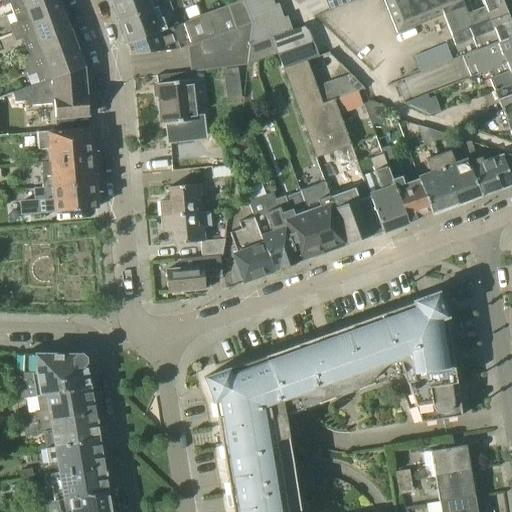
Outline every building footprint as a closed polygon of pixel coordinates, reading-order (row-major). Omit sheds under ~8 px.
[(46,0),(0,0),(3,6),(9,4),(13,13),(46,0)] [(12,33),(64,13),(63,9),(59,0),(46,0),(13,13),(17,22),(9,25),(12,33)] [(110,0),(118,20),(152,8),(149,0),(110,0)] [(278,3),(274,4),(272,0),(242,0),(235,3),(183,22),(183,23),(189,39),(192,45),(192,46),(253,23),(258,21),(281,11),(278,3)] [(324,0),(328,9),(351,0),(324,0)] [(466,53),(498,41),(511,35),(511,0),(383,0),(397,33),(443,14),(455,45),(462,42),(466,53)] [(157,19),(154,13),(152,8),(118,20),(127,42),(171,26),(171,27),(183,23),(183,22),(179,11),(162,17),(157,19)] [(258,21),(253,23),(250,46),(252,46),(271,39),(271,38),(292,30),(287,16),(283,17),(281,11),(258,21)] [(26,48),(71,31),(64,13),(12,33),(16,41),(22,39),(26,48)] [(191,72),(247,65),(248,62),(250,46),(253,23),(192,46),(188,48),(191,72)] [(180,49),(171,27),(171,26),(127,42),(131,55),(132,55),(179,49),(180,49)] [(247,65),(277,54),(276,52),(310,40),(305,27),(304,26),(292,30),(271,38),(271,39),(252,46),(250,46),(248,62),(247,65)] [(25,68),(77,48),(71,31),(26,48),(29,57),(22,60),(25,68)] [(491,68),(511,59),(511,35),(498,41),(466,53),(462,55),(467,67),(473,64),(478,74),(491,68)] [(276,52),(277,54),(282,67),(306,58),(307,60),(317,57),(310,40),(276,52)] [(445,44),(414,56),(420,72),(451,59),(445,44)] [(39,83),(84,67),(77,48),(25,68),(29,76),(36,74),(39,83)] [(353,188),(346,191),(364,238),(381,232),(367,194),(369,194),(362,176),(343,123),(334,99),(322,103),(307,60),(306,58),(282,67),(315,159),(338,150),(353,188)] [(494,90),(511,82),(511,59),(491,68),(494,77),(489,79),(494,90)] [(57,119),(88,116),(84,67),(39,83),(0,98),(0,118),(6,115),(34,105),(33,101),(42,98),(45,92),(55,88),(57,119)] [(191,72),(156,76),(162,124),(166,124),(168,137),(188,135),(186,121),(196,120),(191,72)] [(502,110),(511,106),(511,82),(494,90),(502,110)] [(436,113),(431,98),(429,93),(405,103),(404,103),(405,104),(429,116),(429,115),(436,113)] [(393,117),(389,113),(382,105),(371,101),(364,104),(372,125),(393,117)] [(511,106),(502,110),(504,117),(499,119),(503,129),(508,126),(510,131),(511,130),(511,106)] [(432,142),(427,128),(417,125),(424,145),(432,142)] [(43,165),(92,161),(89,128),(41,132),(42,149),(49,149),(49,154),(37,155),(37,164),(42,164),(43,165)] [(445,137),(446,134),(427,128),(432,142),(445,137)] [(474,147),(472,142),(460,138),(464,151),(467,159),(480,196),(511,184),(511,166),(511,165),(509,165),(506,157),(503,158),(502,155),(482,163),(480,158),(477,159),(473,148),(474,147)] [(385,161),(393,158),(389,146),(381,149),(382,154),(383,154),(385,161)] [(480,196),(467,159),(455,163),(450,150),(437,155),(455,205),(480,196)] [(392,180),(385,161),(383,154),(382,154),(370,159),(375,171),(362,176),(369,194),(367,194),(381,232),(406,223),(390,180),(392,180)] [(431,214),(455,205),(437,155),(425,159),(430,172),(418,177),(419,178),(418,179),(431,214)] [(44,189),(94,186),(92,161),(43,165),(44,189)] [(212,179),(233,177),(234,165),(211,167),(212,179)] [(418,179),(407,183),(405,175),(392,180),(390,180),(406,223),(431,214),(418,179)] [(323,253),(346,245),(329,197),(330,197),(324,182),(299,191),(307,211),(323,253)] [(161,216),(196,213),(195,200),(200,199),(199,184),(168,187),(169,200),(160,201),(161,216)] [(94,186),(44,189),(45,206),(40,206),(39,200),(22,201),(22,215),(96,209),(94,186)] [(364,238),(346,191),(330,197),(329,197),(346,245),(364,238)] [(298,262),(275,200),(273,192),(248,201),(253,216),(261,235),(274,271),(298,262)] [(323,253),(307,211),(292,217),(285,196),(275,200),(298,262),(323,253)] [(201,242),(204,241),(203,227),(211,226),(210,212),(196,213),(161,216),(163,232),(172,231),(173,244),(201,242)] [(243,282),(274,271),(261,235),(253,216),(238,222),(241,229),(230,233),(237,253),(233,254),(243,282)] [(201,242),(202,257),(194,258),(194,259),(219,257),(219,256),(222,255),(224,244),(225,239),(204,241),(201,242)] [(181,269),(166,270),(168,292),(204,289),(204,288),(210,288),(209,277),(221,276),(219,257),(194,259),(180,260),(181,269)] [(300,511),(284,417),(284,416),(285,416),(403,372),(421,423),(461,416),(445,317),(446,317),(438,293),(413,301),(413,303),(229,369),(228,369),(204,378),(212,402),(214,402),(218,428),(232,511),(300,511)] [(79,355),(24,354),(23,383),(30,383),(34,383),(35,389),(20,392),(21,398),(36,396),(36,395),(89,386),(84,359),(84,357),(82,356),(81,355),(79,355)] [(23,425),(94,414),(89,386),(36,395),(36,396),(39,411),(21,414),(23,425)] [(45,448),(98,439),(94,414),(23,425),(25,436),(43,433),(45,448)] [(44,476),(102,466),(98,439),(45,448),(48,464),(42,465),(44,476)] [(435,477),(470,471),(466,445),(431,451),(435,477)] [(69,499),(107,493),(102,466),(44,476),(46,486),(51,486),(54,501),(57,501),(69,499)] [(21,480),(32,478),(31,468),(19,470),(21,480)] [(398,484),(410,481),(409,470),(396,473),(398,484)] [(439,503),(474,496),(470,471),(435,477),(439,503)] [(22,487),(34,485),(32,478),(21,480),(22,487)] [(410,481),(398,484),(399,493),(412,491),(410,481)] [(109,511),(107,493),(69,499),(57,501),(58,511),(109,511)] [(477,511),(474,496),(439,503),(440,511),(477,511)]
